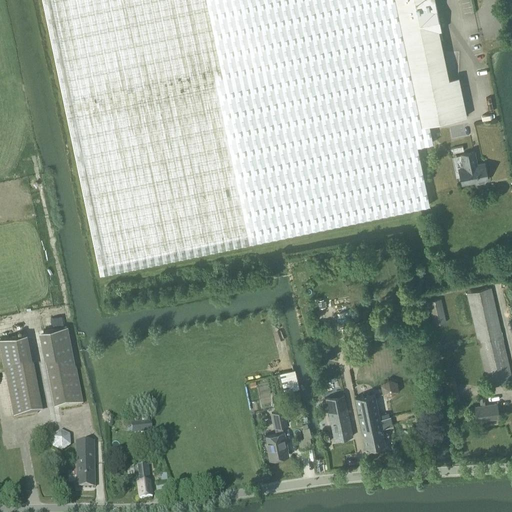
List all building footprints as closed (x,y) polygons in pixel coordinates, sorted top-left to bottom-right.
[(441,29),(438,19),(434,0),(41,0),(99,274),(404,210),(429,205),(417,146),(432,143),(430,132),(428,124),(466,116),(464,106),(454,108),(438,30),(441,29)] [(474,161),(475,161),(474,152),(461,154),(464,167),(458,168),(461,185),(477,181),(478,183),(484,182),(485,180),(487,179),(484,163),(475,165),(474,161)] [(488,386),(511,381),(490,287),(467,293),(488,386)] [(434,325),(445,322),(440,299),(428,301),(434,325)] [(35,335),(51,412),(81,405),(65,329),(35,335)] [(42,414),(26,335),(0,339),(0,354),(13,419),(42,414)] [(319,356),(322,379),(338,377),(335,354),(319,356)] [(284,391),(299,388),(295,369),(280,372),(284,391)] [(382,390),(397,392),(398,380),(384,378),(382,390)] [(450,405),(459,403),(454,380),(445,382),(450,405)] [(380,419),(374,393),(355,397),(361,429),(380,426),(379,419),(380,419)] [(334,440),(352,436),(344,394),(325,398),(334,440)] [(476,421),(498,418),(496,404),(474,407),(476,421)] [(282,425),(288,424),(285,410),(271,413),(274,427),(275,427),(276,434),(264,437),(266,446),(267,445),(270,460),(288,456),(285,444),(286,444),(284,432),(283,433),(282,425)] [(152,432),(151,422),(150,416),(141,417),(142,423),(131,424),(132,434),(152,432)] [(389,417),(380,419),(379,419),(380,426),(361,429),(365,449),(385,445),(381,428),(391,426),(389,417)] [(49,438),(57,453),(73,444),(64,429),(49,438)] [(76,489),(95,488),(94,443),(75,443),(76,489)] [(139,500),(152,498),(148,467),(135,469),(139,500)]
